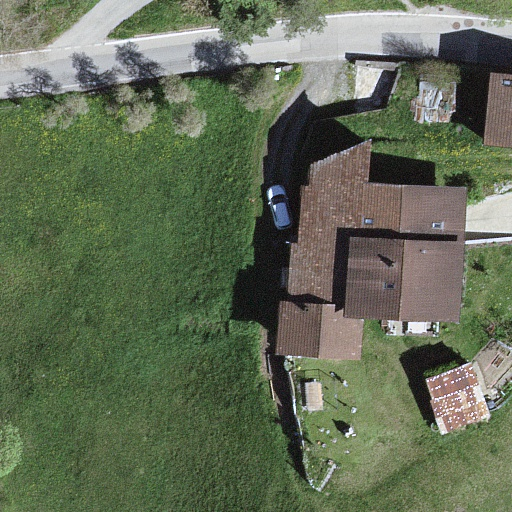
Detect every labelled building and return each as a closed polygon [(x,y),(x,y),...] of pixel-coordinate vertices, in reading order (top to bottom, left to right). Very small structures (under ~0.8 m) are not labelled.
[(511,125),(511,75),(496,74),(491,124),(489,142),(509,144),(511,125)] [(351,346),(352,305),(359,194),(367,142),(317,163),(313,191),(295,304),(282,304),(284,342),(351,346)] [(359,194),(352,305),(368,305),(446,307),(453,200),(359,194)] [(485,343),(468,363),(474,380),(495,361),(485,343)] [(426,379),(441,429),(484,412),(474,380),(468,363),(426,379)]
